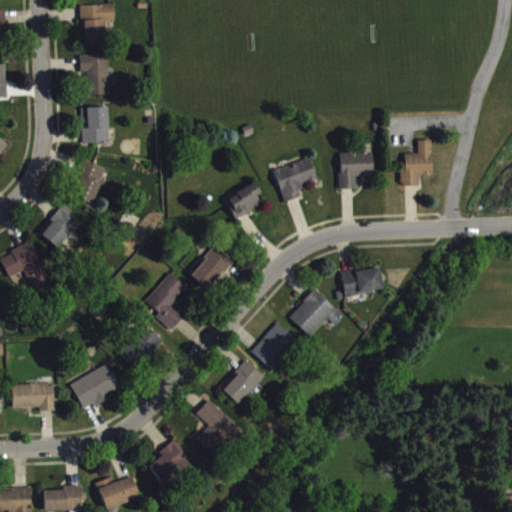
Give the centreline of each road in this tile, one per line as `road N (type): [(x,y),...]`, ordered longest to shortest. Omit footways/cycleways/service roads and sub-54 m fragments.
road 1 (residential): [(0,446),(74,444),(133,423),(257,283),(314,238),(355,228),(511,221)]
road 2 (residential): [(39,0),(45,132),(33,188),(0,220)]
